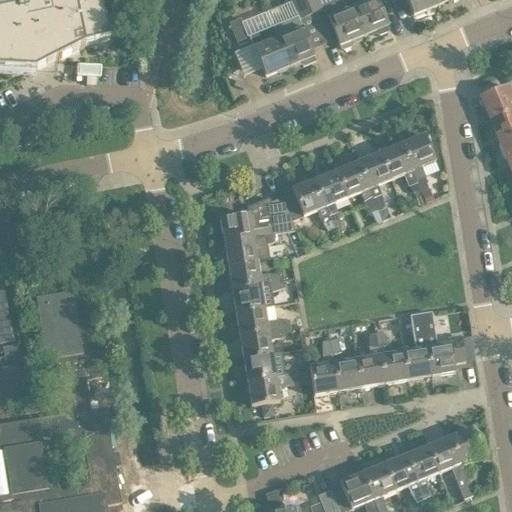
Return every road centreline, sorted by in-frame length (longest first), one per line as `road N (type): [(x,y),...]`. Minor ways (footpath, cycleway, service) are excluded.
road 1 (residential): [(208,511),(151,153)]
road 2 (residential): [(151,153),(207,140),(443,45)]
road 3 (residential): [(487,330),(443,45)]
road 4 (residential): [(0,127),(99,90),(145,101),(151,153)]
road 5 (residential): [(0,187),(151,153)]
road 6 (residential): [(511,478),(487,330)]
